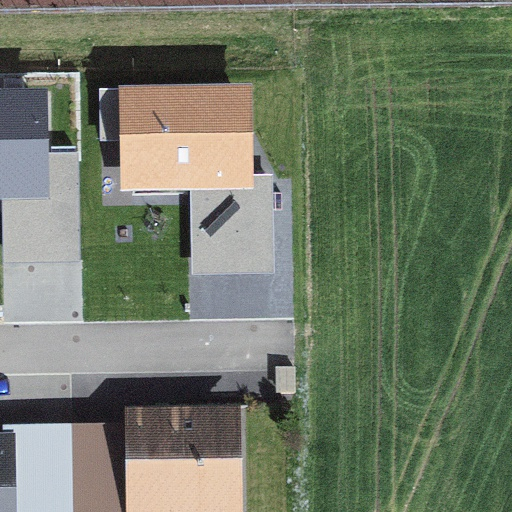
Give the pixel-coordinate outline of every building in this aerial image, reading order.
[(248,90),(124,93),(126,186),(250,183),(248,90)] [(41,94),(0,94),(0,192),(43,191),(41,94)] [(50,141),(51,186),(80,184),(78,140),(50,141)] [(139,481),(72,483),(72,511),(142,511),(142,508),(229,507),(228,422),(137,423),(139,481)] [(28,511),(72,511),(72,483),(28,483),(28,511)]
